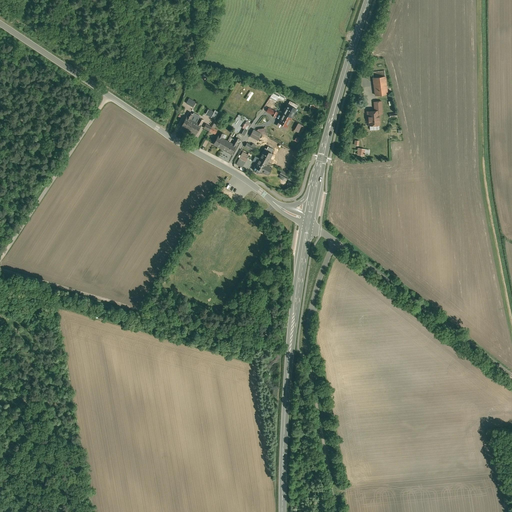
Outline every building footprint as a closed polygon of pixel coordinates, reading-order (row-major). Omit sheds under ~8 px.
[(374,75),(373,75),(375,93),(389,91),(387,73),(386,73),(385,67),(373,69),(374,75)] [(249,91),(244,98),(247,100),(252,93),(249,91)] [(276,98),(281,100),(283,96),(271,91),(269,97),(275,100),(276,98)] [(186,100),(193,104),(196,98),(189,94),(186,100)] [(375,107),(367,108),(368,123),(370,122),(370,127),(380,127),(380,122),(381,122),(380,112),(384,112),(383,98),(374,99),(375,107)] [(290,101),(277,125),(286,129),(298,105),(290,101)] [(232,114),(237,107),(230,103),(226,110),(232,114)] [(268,107),(266,112),(272,115),(272,116),(275,118),(278,112),(277,112),(279,108),(272,104),(270,108),(268,107)] [(208,105),(205,111),(210,114),(214,108),(208,105)] [(189,110),(180,125),(196,134),(204,119),(199,116),(196,121),(191,118),(194,113),(189,110)] [(202,125),(214,131),(217,126),(214,124),(216,121),(213,119),(211,123),(205,120),(202,125)] [(240,134),(243,135),(250,123),(245,120),(241,127),(243,128),(240,134)] [(297,132),(299,128),(303,130),(305,127),(296,122),(292,130),(297,132)] [(213,144),(231,154),(240,138),(236,135),(232,142),(225,138),(227,134),(220,131),(213,144)] [(246,139),(244,144),(253,149),(257,142),(252,140),(251,142),(246,139)] [(364,153),(366,146),(358,145),(356,152),(364,153)] [(256,163),(253,169),(260,173),(261,171),(268,175),(272,167),(267,165),(273,154),(271,152),(273,148),(268,146),(266,148),(264,147),(259,158),(255,156),(252,161),(256,163)] [(242,148),(235,161),(242,164),(247,154),(245,153),(247,150),(242,148)] [(282,165),(282,164),(278,171),(287,176),(290,169),(287,167),(289,162),(285,160),(282,165)]
